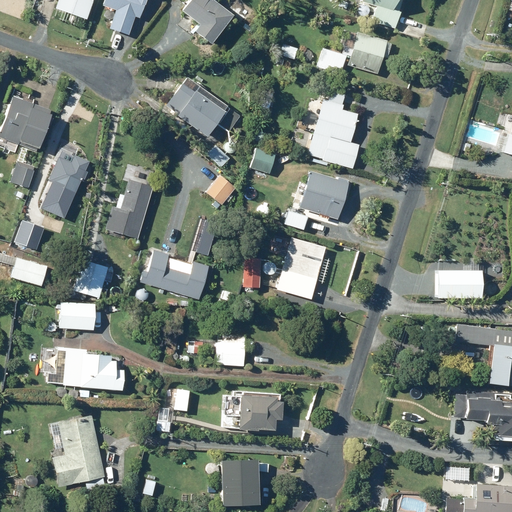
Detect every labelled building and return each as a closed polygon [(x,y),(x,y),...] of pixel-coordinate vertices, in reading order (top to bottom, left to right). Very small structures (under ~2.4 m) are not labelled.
[(65,0),(74,3),(73,7),(83,11),(85,7),(86,7),(88,0),(65,0)] [(100,0),(99,6),(112,10),(106,29),(124,34),(130,16),(136,17),(140,0),(100,0)] [(184,0),(175,12),(193,25),(188,33),(204,45),(226,16),(204,0),(184,0)] [(350,0),(373,7),(369,21),(391,28),(396,13),(394,12),(397,0),(350,0)] [(339,54),(347,56),(344,66),(372,74),(378,55),(383,56),(386,46),(381,44),(382,41),(354,33),(349,49),(341,47),(339,54)] [(319,49),(313,67),(338,74),(343,56),(319,49)] [(263,64),(254,61),(252,70),(261,73),(263,64)] [(181,78),(161,106),(170,113),(169,116),(200,138),(216,114),(219,116),(213,124),(224,132),(235,116),(181,78)] [(47,120),(43,119),(46,111),(8,97),(0,118),(0,140),(31,152),(40,126),(44,127),(47,120)] [(314,124),(306,153),(340,163),(351,166),(357,142),(347,139),(347,137),(355,113),(348,111),(350,106),(321,98),(318,110),(314,124)] [(511,113),(511,114),(501,111),(496,125),(510,129),(503,152),(511,154),(511,113)] [(309,132),(312,117),(299,114),(295,129),(309,132)] [(57,118),(50,139),(64,144),(72,124),(57,118)] [(203,155),(217,168),(226,158),(212,145),(203,155)] [(247,168),(248,169),(246,176),(262,181),(271,155),(253,149),(247,168)] [(41,178),(44,179),(43,181),(70,193),(84,162),(70,155),(66,164),(54,158),(50,166),(46,164),(42,171),(44,172),(41,178)] [(14,162),(7,183),(23,188),(30,168),(14,162)] [(487,164),(485,178),(505,181),(507,166),(487,164)] [(295,208),(315,214),(314,217),(324,220),(324,217),(333,220),(344,183),(306,172),(295,208)] [(213,201),(210,205),(214,209),(222,199),(225,202),(230,196),(226,194),(234,184),(221,173),(218,177),(216,175),(202,193),(213,201)] [(108,208),(102,230),(132,239),(148,187),(124,180),(120,196),(116,194),(112,208),(108,208)] [(511,207),(471,205),(472,190),(447,189),(444,220),(495,224),(496,213),(511,214),(511,207)] [(267,220),(289,227),(294,212),(272,205),(267,220)] [(82,219),(81,228),(88,229),(89,220),(82,219)] [(307,234),(333,243),(338,227),(313,219),(307,234)] [(287,238),(272,290),(305,300),(320,248),(287,238)] [(163,259),(164,255),(149,250),(142,271),(139,270),(135,283),(193,300),(203,266),(188,262),(187,266),(163,259)] [(0,262),(10,266),(7,278),(36,287),(42,267),(12,258),(12,259),(0,255),(0,262)] [(260,287),(261,258),(243,257),(242,286),(260,287)] [(78,260),(69,291),(94,298),(94,302),(121,303),(122,293),(97,292),(104,268),(78,260)] [(57,303),(56,329),(89,330),(91,304),(57,303)] [(511,332),(488,330),(488,325),(482,324),(481,328),(452,325),(450,342),(485,346),(480,385),(498,387),(499,385),(511,386),(511,332)] [(212,365),(239,366),(241,336),(214,335),(212,365)] [(186,353),(199,353),(199,342),(186,342),(186,353)] [(58,384),(58,386),(77,388),(77,397),(86,398),(87,389),(116,391),(118,372),(109,371),(110,363),(105,362),(105,357),(81,355),(82,351),(61,349),(61,351),(54,350),(51,375),(45,374),(44,383),(58,384)] [(458,419),(458,420),(477,422),(477,426),(487,426),(486,441),(511,442),(511,424),(511,425),(511,419),(511,404),(494,403),(495,398),(490,398),(490,395),(461,392),(461,395),(452,394),(450,418),(458,419)] [(234,396),(232,431),(251,432),(251,431),(267,432),(268,420),(274,420),(275,404),(269,403),(269,399),(234,396)] [(284,397),(283,406),(293,407),(293,397),(284,397)] [(155,407),(153,431),(165,432),(167,408),(155,407)] [(101,477),(87,416),(47,425),(52,448),(59,446),(61,456),(49,459),(55,487),(82,481),(84,492),(101,488),(99,477),(101,477)] [(250,461),(214,462),(215,507),(251,507),(250,461)] [(500,473),(484,472),(483,480),(500,481),(500,473)] [(143,480),(140,494),(147,496),(151,482),(143,480)] [(11,484),(0,482),(0,492),(10,494),(11,484)] [(13,483),(12,496),(20,497),(22,484),(13,483)] [(443,499),(442,511),(506,511),(509,488),(469,485),(468,501),(443,499)] [(390,501),(375,501),(375,510),(389,510),(390,501)]
